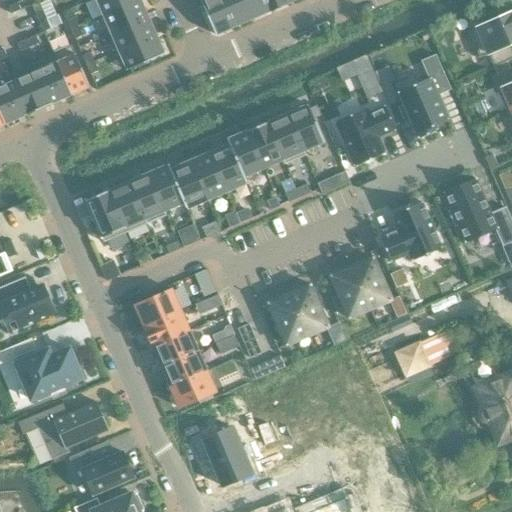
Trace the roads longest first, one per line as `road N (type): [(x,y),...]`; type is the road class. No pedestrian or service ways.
road 1 (residential): [(233,264),(462,155)]
road 2 (residential): [(188,511),(94,300)]
road 3 (residential): [(38,147),(47,133),(204,60)]
road 4 (residential): [(94,300),(38,147)]
road 5 (residential): [(94,300),(223,246),(233,264)]
road 6 (residential): [(204,60),(338,0)]
